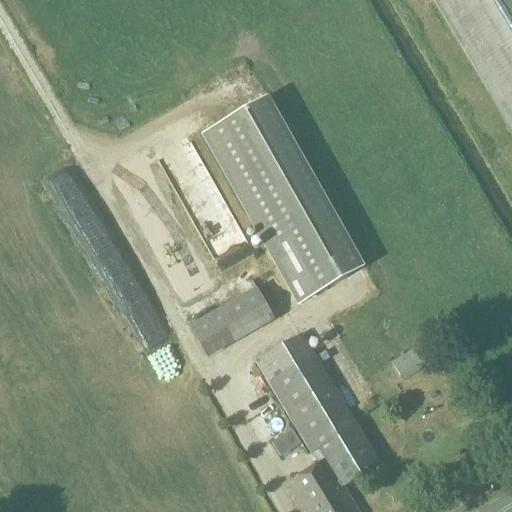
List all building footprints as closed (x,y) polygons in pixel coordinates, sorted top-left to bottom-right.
[(511,0),(443,0),(434,5),(511,135),(511,0)] [(204,140),(301,309),(363,274),(266,105),(204,140)] [(148,146),(209,261),(234,248),(172,133),(148,146)] [(173,269),(178,286),(199,281),(194,263),(173,269)] [(181,299),(202,293),(199,282),(178,288),(181,299)] [(258,290),(190,329),(208,361),(277,322),(275,320),(280,317),(276,310),(271,312),(258,290)] [(257,364),(268,382),(319,468),(289,486),(305,511),(358,511),(345,489),(383,466),(315,355),(303,336),(257,364)] [(428,343),(394,365),(405,383),(439,361),(428,343)] [(285,459),(297,450),(284,433),(272,443),(285,459)]
